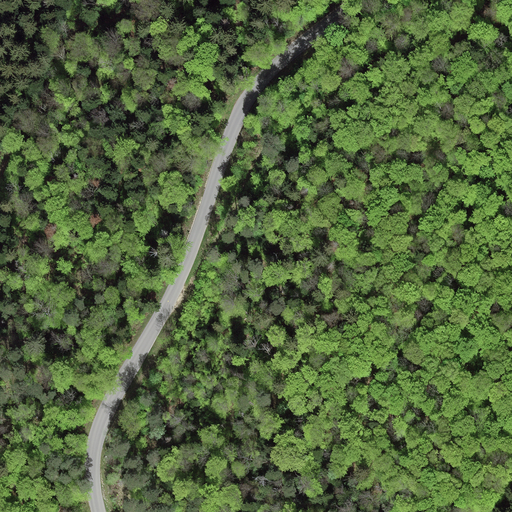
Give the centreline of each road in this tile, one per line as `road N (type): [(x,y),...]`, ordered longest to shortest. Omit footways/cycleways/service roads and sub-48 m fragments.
road 1 (tertiary): [(99,511),(90,463),(101,421),(177,283),(241,108),(269,70),(361,0)]
road 2 (track): [(167,302),(187,291),(268,144),(371,80),(511,22)]
